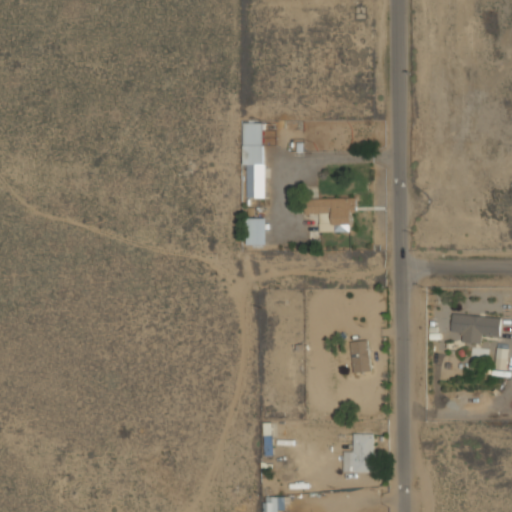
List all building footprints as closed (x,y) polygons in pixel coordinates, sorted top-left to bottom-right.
[(248,198),(264,197),(263,122),(243,123),(243,164),(247,164),(248,198)] [(320,232),(352,231),(351,212),(357,212),(356,197),(305,198),(306,214),(320,213),(320,232)] [(247,244),(266,244),(266,218),(248,218),(247,244)] [(500,336),(501,317),(452,314),(451,331),(463,332),(462,342),(481,343),(481,335),(500,336)] [(350,342),(354,372),(371,370),(367,339),(350,342)] [(373,434),(354,433),(353,451),(343,451),(343,472),(373,472),(373,434)] [(264,511),(285,511),(285,496),(264,496),(264,511)]
